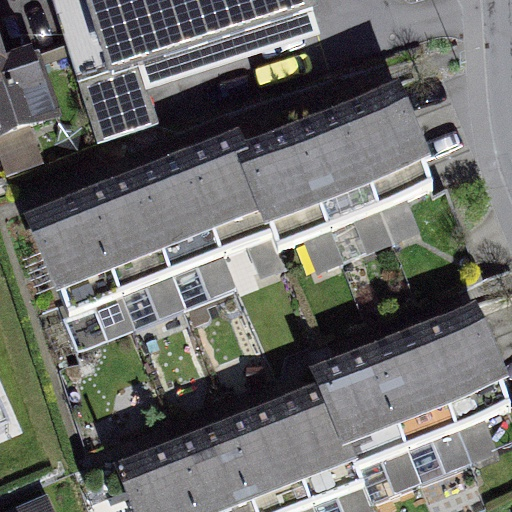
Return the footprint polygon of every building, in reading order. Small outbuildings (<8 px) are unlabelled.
[(86,0),(122,95),(318,29),(306,0),(86,0)] [(0,148),(28,138),(0,66),(0,148)] [(34,218),(70,312),(253,243),(260,262),(430,197),(393,101),(243,158),(236,141),(34,218)] [(125,475),(139,511),(298,511),(358,488),(351,470),(506,408),(470,318),(317,380),(323,395),(125,475)] [(0,483),(18,475),(0,438),(0,483)] [(134,511),(130,499),(97,511),(134,511)]
